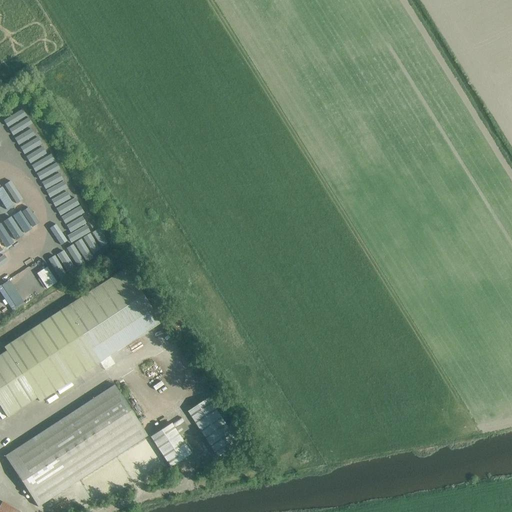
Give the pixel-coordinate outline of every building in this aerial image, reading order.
[(36,398),(38,401),(160,322),(125,269),(3,348),(5,350),(0,353),(0,406),(7,417),(36,398)] [(4,456),(37,507),(147,436),(114,385),(4,456)] [(188,411),(219,457),(240,443),(209,397),(188,411)] [(150,437),(170,467),(191,453),(171,423),(150,437)] [(0,505),(0,511),(17,511),(1,503),(0,505)]
